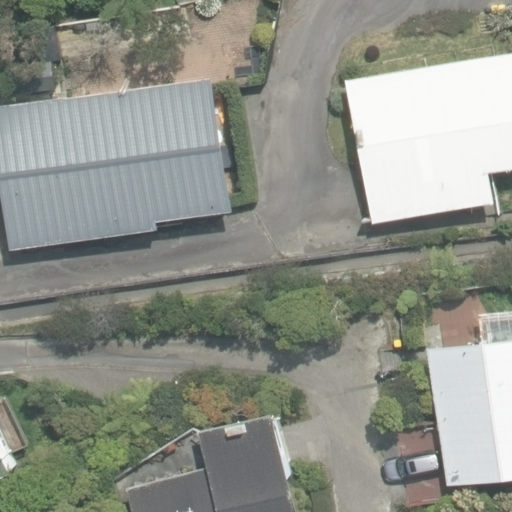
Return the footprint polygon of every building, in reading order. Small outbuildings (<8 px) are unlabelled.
[(511,45),(350,76),(377,221),(498,198),(492,169),(511,164),(511,45)] [(0,101),(0,155),(13,247),(162,226),(160,217),(235,206),(216,72),(0,101)] [(432,341),(451,480),(511,471),(511,306),(483,311),(486,334),(432,341)] [(130,483),(137,511),(304,511),(278,407),(202,426),(211,462),(130,483)] [(0,473),(21,465),(0,413),(0,473)]
